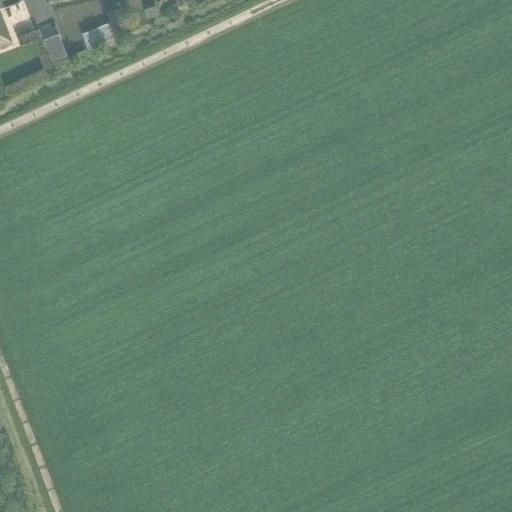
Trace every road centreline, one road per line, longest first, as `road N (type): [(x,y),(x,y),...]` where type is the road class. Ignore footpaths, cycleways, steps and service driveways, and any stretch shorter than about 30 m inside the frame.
road 1 (track): [(64,511),(0,342),(0,131),(281,0)]
road 2 (track): [(122,0),(25,31),(13,0)]
